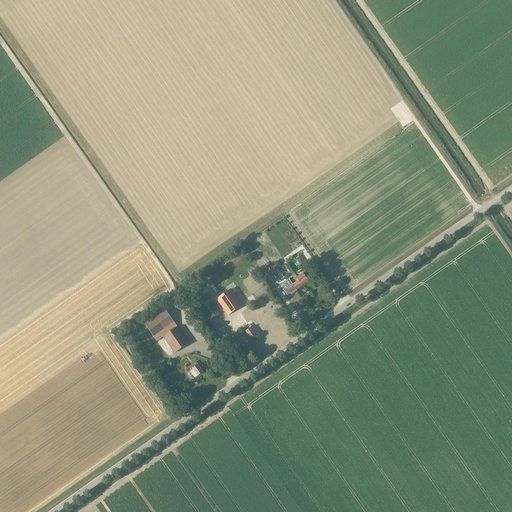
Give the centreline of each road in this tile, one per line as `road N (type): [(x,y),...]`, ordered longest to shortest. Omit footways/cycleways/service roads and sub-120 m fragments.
road 1 (unclassified): [(53,511),(511,188)]
road 2 (unknown): [(477,212),(403,103)]
